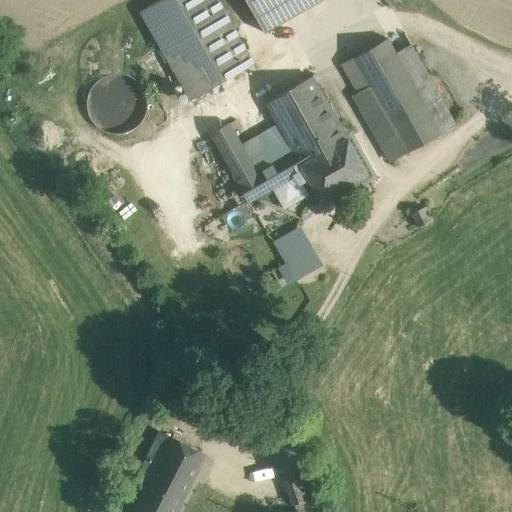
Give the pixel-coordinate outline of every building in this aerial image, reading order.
[(253,63),(217,0),(161,0),(142,11),(191,98),(253,63)] [(240,0),(253,27),(314,0),(240,0)] [(456,125),(411,45),(397,53),(388,38),(342,64),(358,93),(369,86),(407,153),(456,125)] [(145,115),(148,103),(145,92),(139,82),(129,76),(117,74),(106,76),(96,82),(90,92),(88,104),(90,115),(97,125),(106,131),(118,133),(129,131),(139,124),(145,115)] [(313,76),(266,102),(287,139),(302,165),(349,138),(313,76)] [(287,139),(251,160),(230,123),(211,133),(239,183),(238,184),(248,202),(304,170),(302,165),(287,139)] [(349,138),(302,165),(304,170),(322,200),(368,174),(349,138)] [(426,207),(412,214),(419,227),(433,220),(426,207)] [(300,223),(272,239),(285,261),(277,266),(287,283),(322,263),(300,223)] [(204,455),(162,433),(150,457),(192,478),(204,455)] [(174,511),(192,478),(150,457),(140,476),(151,481),(135,511),(174,511)] [(309,469),(284,476),(293,505),(330,495),(327,485),(315,488),(309,469)]
